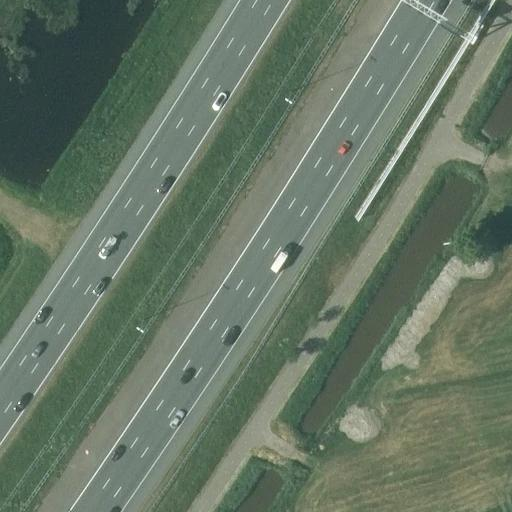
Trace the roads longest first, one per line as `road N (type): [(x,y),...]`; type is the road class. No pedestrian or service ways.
road 1 (motorway): [(99,511),(429,0)]
road 2 (motorway): [(265,0),(0,405)]
road 3 (unclassified): [(201,511),(448,128)]
